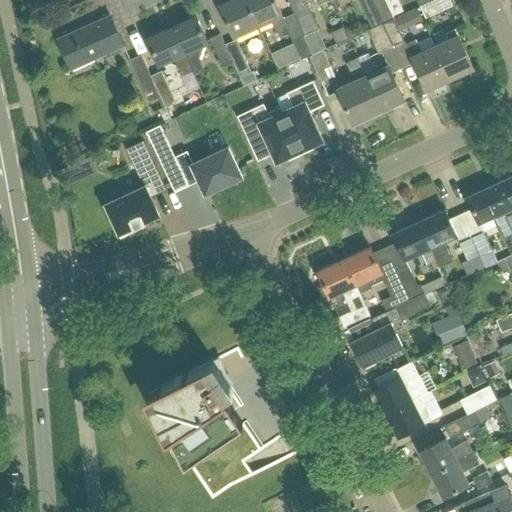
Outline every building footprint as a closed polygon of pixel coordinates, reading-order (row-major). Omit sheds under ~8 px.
[(251,71),(235,36),(258,25),(246,0),(231,0),(220,5),(234,36),(223,41),(233,62),(243,85),(256,79),(252,70),(251,71)] [(246,0),(258,25),(271,19),(277,34),(287,29),(301,58),(312,53),(305,37),(298,21),(294,13),(283,18),(281,15),(282,14),(275,0),(246,0)] [(294,13),(298,21),(305,37),(318,31),(306,4),(313,0),(316,0),(318,3),(324,0),(295,0),(289,3),(294,13)] [(358,0),(371,28),(382,23),(371,0),(358,0)] [(371,0),(382,23),(383,23),(394,18),(386,0),(371,0)] [(450,0),(433,0),(420,6),(425,17),(453,5),(450,0)] [(71,69),(124,45),(111,16),(58,40),(71,69)] [(173,27),(192,69),(194,73),(203,69),(198,58),(202,44),(207,42),(195,16),(173,27)] [(393,45),(404,40),(394,18),(383,23),(393,45)] [(382,23),(371,28),(367,30),(378,54),(393,47),(392,45),(393,45),(383,23),(382,23)] [(192,69),(173,27),(147,39),(159,64),(173,57),(181,75),(192,69)] [(435,45),(450,78),(474,68),(456,28),(446,32),(449,39),(435,45)] [(253,31),(239,35),(242,47),(256,44),(253,31)] [(223,41),(220,33),(209,38),(222,67),(233,62),(223,41)] [(450,78),(435,45),(431,36),(418,43),(416,39),(406,43),(427,89),(450,78)] [(321,81),(334,75),(323,50),(309,56),(321,81)] [(359,56),(366,71),(371,69),(372,62),(368,52),(359,56)] [(148,102),(160,96),(151,75),(150,75),(141,54),(128,59),(148,102)] [(359,75),(366,71),(359,56),(345,62),(350,73),(359,75)] [(367,75),(383,109),(405,99),(389,65),(367,75)] [(161,70),(151,75),(160,96),(165,106),(176,102),(161,70)] [(354,122),(383,109),(367,75),(338,88),(354,122)] [(294,105),(282,111),(302,153),(314,148),(312,144),(323,139),(310,110),(325,103),(314,79),(288,91),(294,105)] [(290,159),(302,153),(282,111),(271,116),(265,102),(238,114),(249,138),(264,131),(277,160),(288,155),(290,159)] [(144,186),(105,204),(121,236),(136,229),(134,226),(144,222),(144,221),(159,214),(151,196),(167,189),(144,140),(127,148),(144,186)] [(169,143),(155,150),(165,170),(179,164),(188,185),(199,180),(205,192),(242,176),(228,147),(193,163),(187,150),(175,156),(169,143)] [(59,170),(62,176),(66,185),(94,172),(88,157),(59,170)] [(511,226),(511,174),(492,184),(511,226)] [(502,237),(511,232),(511,226),(492,184),(466,196),(478,222),(491,216),(502,237)] [(417,221),(435,259),(438,265),(450,259),(442,241),(455,235),(443,209),(417,221)] [(391,233),(403,258),(403,259),(420,251),(426,263),(435,259),(417,221),(391,233)] [(479,255),(484,267),(496,262),(491,250),(492,249),(484,231),(471,237),(479,255)] [(471,237),(459,243),(467,261),(479,255),(471,237)] [(355,284),(356,284),(360,293),(371,287),(371,286),(384,280),(391,295),(382,299),(386,309),(387,310),(394,306),(408,300),(391,263),(379,269),(368,246),(343,258),(355,284)] [(343,258),(317,270),(329,296),(343,290),(352,311),(339,317),(344,328),(370,316),(360,293),(356,284),(355,284),(343,258)] [(403,258),(391,263),(408,300),(421,294),(408,265),(405,266),(402,260),(403,259),(403,258)] [(373,360),(386,354),(401,346),(395,332),(404,327),(401,321),(430,306),(424,293),(421,294),(408,300),(394,306),(387,310),(386,309),(369,318),(374,329),(350,341),(362,366),(363,365),(365,367),(374,363),(373,360)] [(511,312),(496,319),(501,332),(511,327),(511,312)] [(443,343),(464,334),(455,313),(434,323),(443,343)] [(254,344),(251,338),(250,338),(241,342),(241,343),(244,349),(245,349),(254,345),(254,344)] [(462,368),(476,362),(466,340),(452,346),(462,368)] [(225,377),(222,373),(217,359),(218,359),(217,358),(149,392),(184,462),(188,460),(242,423),(243,423),(222,391),(231,385),(225,377)] [(430,390),(430,389),(427,391),(412,360),(395,368),(400,377),(374,390),(385,413),(430,390)] [(466,413),(481,406),(495,399),(488,384),(459,399),(466,413)] [(430,390),(385,413),(397,435),(431,418),(425,402),(434,398),(430,390)] [(466,413),(443,425),(449,437),(486,418),(481,406),(466,413)] [(421,426),(425,437),(442,432),(438,421),(421,426)] [(260,449),(242,423),(188,460),(212,496),(230,485),(251,474),(243,461),(260,449)] [(470,453),(465,442),(450,450),(444,437),(418,450),(430,474),(470,453)] [(470,453),(430,474),(441,497),(467,483),(461,471),(476,464),(470,453)] [(478,489),(492,481),(501,476),(496,466),(487,470),(472,478),(478,489)] [(511,511),(511,501),(505,485),(458,504),(461,511),(511,511)]
